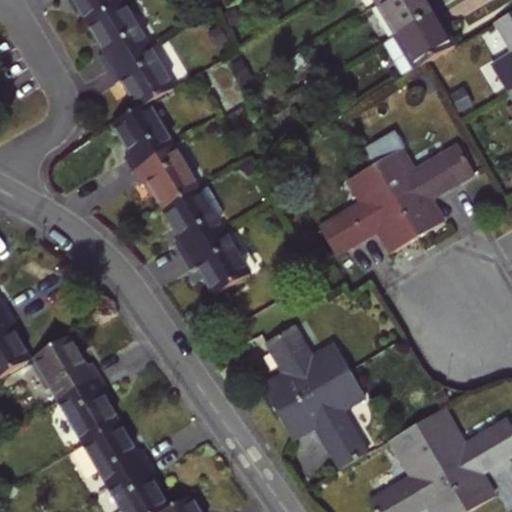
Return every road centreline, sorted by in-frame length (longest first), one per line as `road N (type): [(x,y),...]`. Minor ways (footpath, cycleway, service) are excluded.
road 1 (residential): [(0,189),(70,229),(116,269),(285,511)]
road 2 (residential): [(0,179),(66,128),(66,96),(4,0)]
